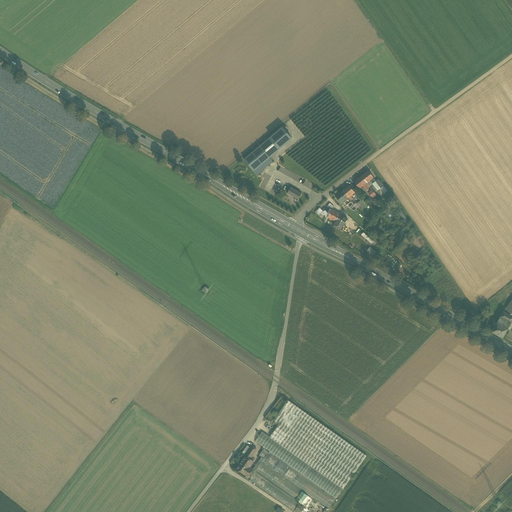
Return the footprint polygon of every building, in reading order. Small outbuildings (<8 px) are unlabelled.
[(292,139),(282,127),(243,159),(257,175),(273,162),(270,158),(292,139)] [(374,178),(368,171),(362,176),(367,183),(374,178)] [(367,183),(362,176),(355,182),(361,189),(367,183)] [(354,193),(349,186),(342,191),(348,198),(354,193)] [(301,194),(291,187),(287,193),(298,199),(301,194)] [(367,193),(372,198),(376,195),(371,189),(367,193)] [(348,198),(342,191),(336,196),(341,203),(348,198)] [(336,222),(340,214),(332,210),(328,217),(336,222)] [(347,218),(340,214),(336,222),(334,225),(341,229),(347,218)] [(348,228),(352,232),(357,227),(353,223),(348,228)] [(511,299),(503,311),(511,317),(511,299)] [(511,321),(511,317),(503,311),(491,332),(502,339),(511,321)] [(329,509),(367,457),(288,400),(274,420),(279,424),(270,437),(262,432),(255,441),(264,448),(259,456),(262,457),(253,469),(254,470),(248,478),(295,511),(301,511),(305,507),(295,500),(302,490),(329,509)] [(251,459),(257,450),(251,446),(235,469),(248,478),(254,470),(253,469),(250,468),(254,462),(251,459)]
